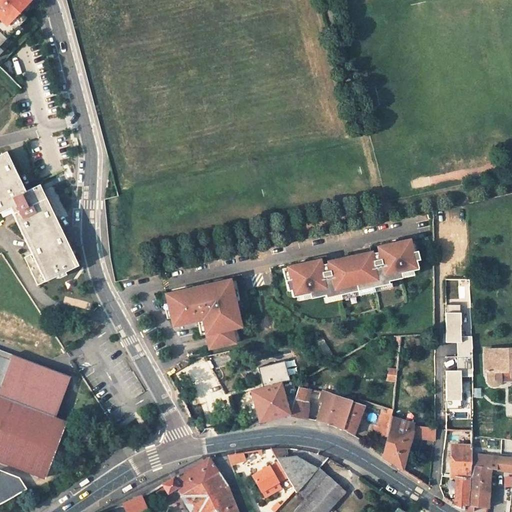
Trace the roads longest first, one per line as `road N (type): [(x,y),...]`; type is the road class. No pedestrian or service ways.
road 1 (tertiary): [(50,0),(91,156),(93,262),(184,449)]
road 2 (tertiary): [(184,449),(307,436),(364,461),(440,511)]
road 3 (tertiary): [(65,511),(138,463),(184,449)]
